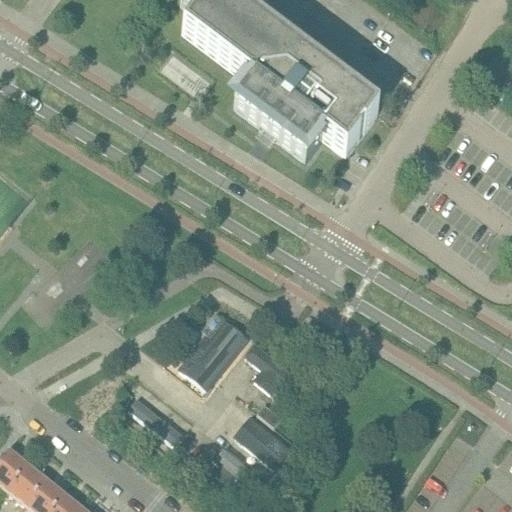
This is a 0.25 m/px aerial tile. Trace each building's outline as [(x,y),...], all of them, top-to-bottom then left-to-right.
[(316,65),(315,67),(314,69),(222,0),(207,0),(200,10),(186,0),(184,0),(179,7),(194,18),(181,36),(251,88),(247,93),(247,92),(232,111),(262,133),(259,136),(272,146),(275,143),(304,165),(318,146),(317,146),(321,142),(345,159),(377,117),(323,76),(325,72),(316,65)] [(214,318),(201,335),(200,335),(210,343),(223,326),(222,325),(214,318)] [(226,327),(183,381),(205,398),(216,383),(247,344),(236,335),(226,327)] [(303,388),(254,349),(242,363),(260,378),(252,388),(268,401),(277,391),(291,403),(303,388)] [(108,411),(117,418),(118,419),(132,401),(122,394),(108,411)] [(281,396),(269,409),(281,420),(293,406),(281,396)] [(127,416),(175,453),(183,442),(135,405),(127,416)] [(273,431),(281,422),(264,408),(256,417),(273,431)] [(251,421),(234,442),(273,474),(290,453),(251,421)] [(223,488),(229,481),(242,492),(253,478),(223,453),(211,467),(220,474),(214,481),(223,488)] [(310,462),(301,455),(300,455),(286,472),(296,480),(310,462)] [(7,456),(0,464),(0,490),(6,496),(26,471),(7,456)] [(45,486),(26,471),(6,496),(25,511),(45,486)] [(54,511),(63,501),(45,486),(25,511),(26,511),(54,511)] [(269,487),(255,504),(265,511),(278,495),(278,494),(272,490),(269,487)] [(250,500),(240,511),(264,511),(265,511),(255,504),(250,500)] [(77,511),(63,501),(54,511),(77,511)]
